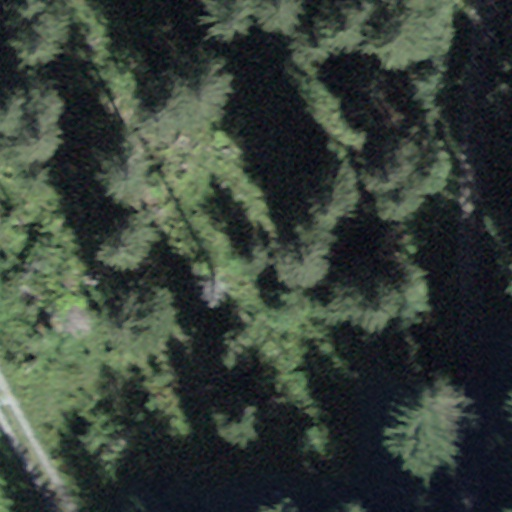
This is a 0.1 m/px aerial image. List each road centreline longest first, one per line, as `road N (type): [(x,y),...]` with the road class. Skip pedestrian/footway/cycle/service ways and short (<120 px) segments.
road 1 (track): [(486,0),(467,511)]
road 2 (track): [(66,511),(0,397)]
